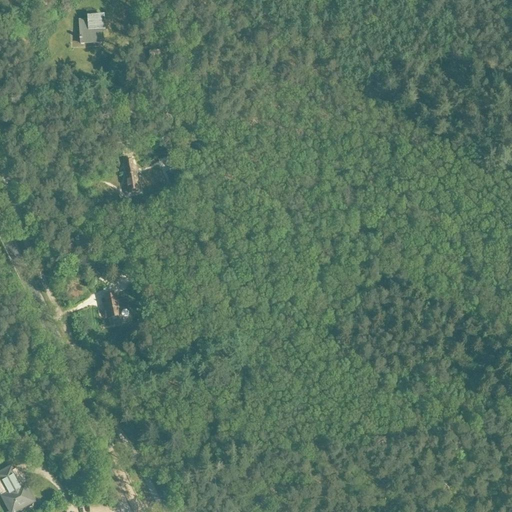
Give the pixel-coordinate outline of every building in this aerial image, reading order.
[(105,17),(87,18),(87,20),(79,21),(80,38),(79,38),(79,40),(80,40),(81,45),(104,43),(103,37),(102,30),(106,30),(105,17)] [(172,56),(171,50),(171,49),(170,48),(169,48),(168,48),(160,49),(160,50),(147,52),(150,64),(161,62),(160,58),(172,56)] [(131,96),(128,105),(134,108),(138,99),(131,96)] [(128,193),(139,192),(137,181),(135,175),(134,174),(133,169),(134,169),(134,167),(132,167),(131,160),(126,161),(127,173),(127,179),(126,179),(128,193)] [(174,188),(183,184),(177,172),(168,176),(174,188)] [(99,281),(105,271),(96,265),(89,275),(99,281)] [(106,299),(107,305),(102,306),(103,312),(105,312),(107,321),(110,320),(110,324),(112,325),(119,323),(121,321),(119,317),(120,317),(117,303),(116,303),(115,296),(106,299)] [(38,441),(23,449),(29,461),(44,453),(38,441)] [(10,511),(15,511),(33,503),(26,490),(24,491),(11,469),(0,474),(0,482),(7,496),(3,498),(10,511)]
